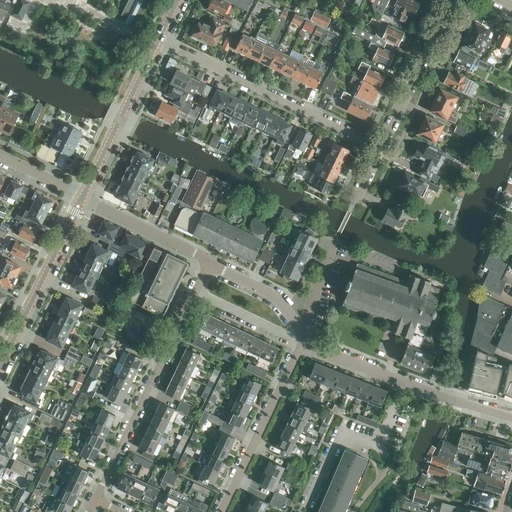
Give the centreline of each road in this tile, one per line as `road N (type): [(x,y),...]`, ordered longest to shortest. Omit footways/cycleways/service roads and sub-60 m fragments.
road 1 (residential): [(376,148),(159,42)]
road 2 (residential): [(94,492),(193,293)]
road 3 (tertiary): [(0,368),(82,197)]
road 4 (residential): [(218,511),(302,343)]
road 5 (residential): [(305,506),(340,433),(381,441),(405,383)]
road 6 (tertiary): [(82,197),(159,42)]
road 7 (residential): [(376,148),(451,0)]
road 8 (residential): [(208,261),(82,197)]
road 9 (residential): [(302,343),(276,299),(208,261)]
